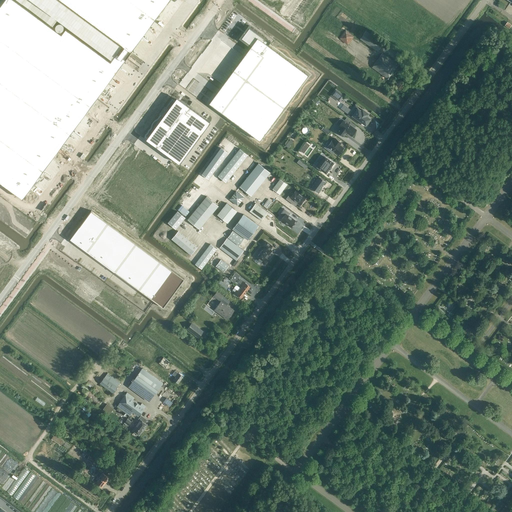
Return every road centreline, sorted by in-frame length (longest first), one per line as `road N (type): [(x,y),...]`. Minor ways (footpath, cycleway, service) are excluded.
road 1 (unclassified): [(110,511),(485,0)]
road 2 (unclassified): [(214,10),(0,300)]
road 3 (track): [(98,511),(29,457),(100,352)]
